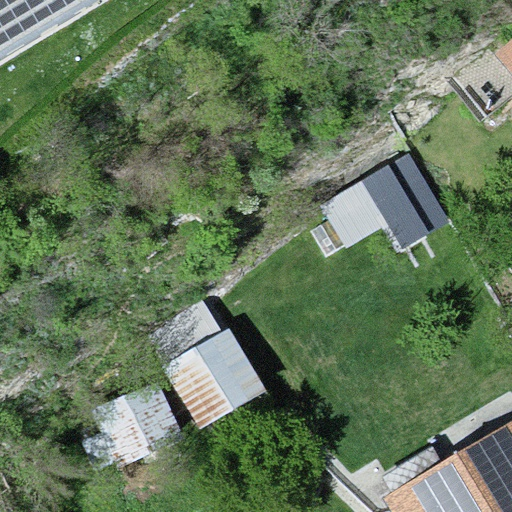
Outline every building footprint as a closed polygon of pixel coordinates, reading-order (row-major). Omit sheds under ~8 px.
[(0,0),(0,56),(96,0),(0,0)] [(511,42),(494,56),(511,78),(511,42)] [(351,249),(394,227),(406,251),(456,226),(422,157),(328,203),(351,249)] [(229,329),(165,365),(202,430),(266,394),(229,329)] [(180,439),(155,381),(91,408),(102,434),(82,443),(96,475),(180,439)] [(511,511),(511,425),(380,501),(386,511),(511,511)]
